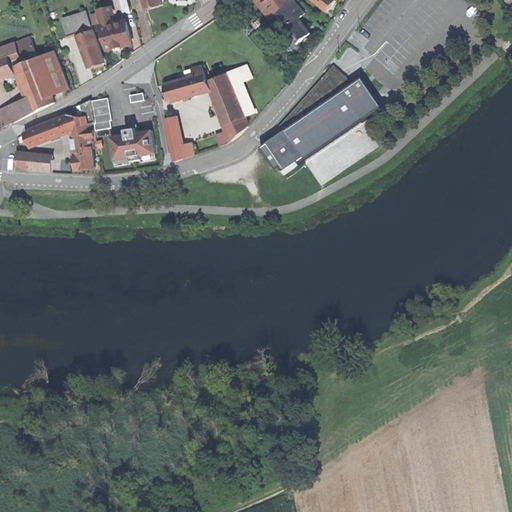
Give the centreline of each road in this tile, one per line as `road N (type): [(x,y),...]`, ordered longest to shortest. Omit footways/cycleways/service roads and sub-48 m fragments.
road 1 (residential): [(0,176),(53,187),(137,185),(235,152),(315,67),(361,0)]
road 2 (residential): [(214,10),(0,140)]
road 3 (track): [(229,511),(319,460),(329,394)]
